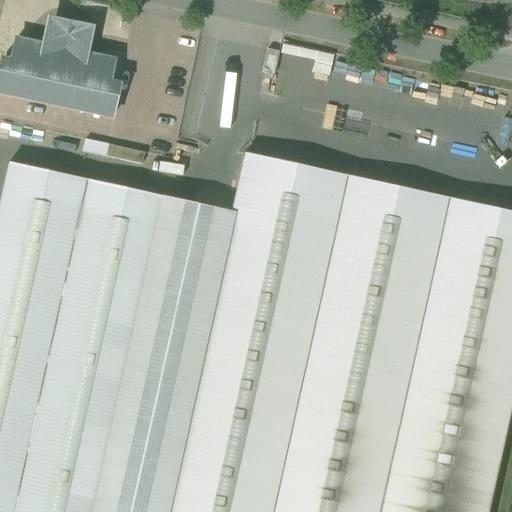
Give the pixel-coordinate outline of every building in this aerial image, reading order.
[(51,32),(47,38),(45,45),(16,39),(11,61),(1,59),(0,64),(0,94),(111,118),(118,84),(109,82),(113,60),(84,54),(85,47),(85,40),(82,34),(77,29),(71,26),(63,26),(56,28),(51,32)] [(279,52),(267,49),(262,73),(274,75),(279,52)] [(486,511),(511,398),(511,213),(244,154),(231,211),(165,511),(486,511)] [(95,511),(165,198),(8,164),(0,201),(0,511),(95,511)] [(95,511),(165,511),(231,211),(165,198),(95,511)]
